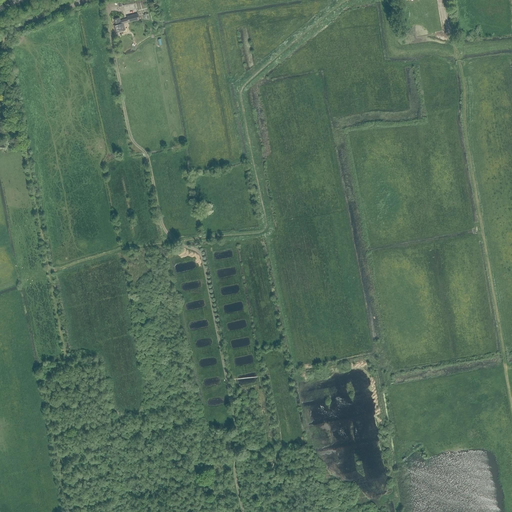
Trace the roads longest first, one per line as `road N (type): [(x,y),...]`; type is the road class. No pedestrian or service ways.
road 1 (track): [(446,0),(511,406)]
road 2 (track): [(173,240),(161,222),(148,158),(129,132),(102,0)]
road 3 (track): [(67,511),(45,389),(66,360),(50,271)]
road 4 (track): [(50,271),(5,36)]
road 5 (track): [(227,379),(201,254),(173,240)]
road 6 (track): [(244,511),(227,379)]
